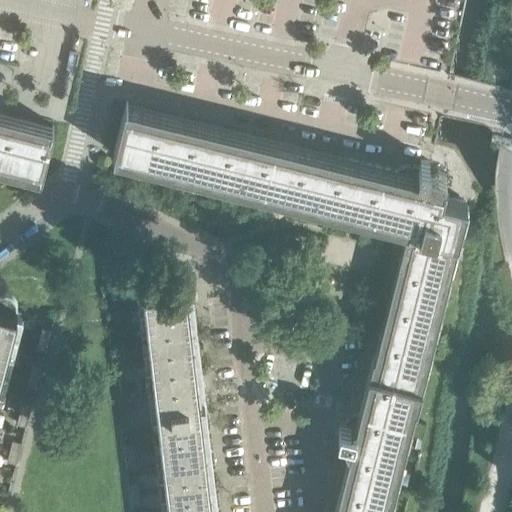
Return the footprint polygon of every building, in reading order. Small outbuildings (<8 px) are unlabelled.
[(125,106),(115,146),(116,146),(333,200),(332,204),(345,207),(348,208),(382,216),(389,218),(397,220),(409,223),(381,336),(377,352),(375,351),(370,370),(418,382),(420,382),(434,325),(456,238),(465,200),(441,194),(447,173),(428,168),(430,161),(420,158),(419,166),(414,164),(409,164),(406,164),(403,165),(400,166),(398,168),(397,170),(344,157),(343,161),(270,143),(126,107),(127,101),(126,101),(126,102),(125,106)] [(0,159),(41,169),(42,169),(52,131),(51,130),(0,116),(0,159)] [(139,164),(137,174),(146,176),(148,166),(139,164)] [(312,208),(310,218),(328,222),(331,207),(324,206),(323,210),(312,208)] [(190,278),(138,284),(153,413),(159,412),(170,511),(212,511),(201,407),(205,406),(214,405),(202,376),(190,278)] [(0,305),(16,309),(16,307),(16,305),(15,303),(14,301),(13,300),(11,298),(10,297),(8,296),(6,295),(4,295),(2,295),(0,295),(0,305)] [(0,371),(16,309),(0,305),(0,371)] [(47,338),(50,328),(41,325),(38,336),(47,338)] [(45,349),(47,338),(38,336),(35,346),(45,349)] [(37,376),(40,366),(31,363),(28,374),(37,376)] [(338,511),(381,511),(405,417),(409,418),(418,382),(370,370),(361,406),(359,412),(358,412),(356,413),(355,413),(354,413),(352,414),(351,414),(350,415),(349,416),(348,417),(347,418),(346,419),(345,420),(344,421),(340,420),(337,429),(345,431),(344,435),(344,436),(345,437),(345,439),(345,440),(346,441),(346,442),(347,444),(348,445),(348,446),(355,447),(338,511)] [(35,386),(37,376),(28,374),(25,384),(35,386)] [(28,414),(30,403),(21,401),(18,411),(28,414)] [(25,424),(28,414),(18,411),(15,421),(25,424)] [(18,451),(20,441),(11,438),(8,449),(18,451)] [(133,442),(123,443),(124,454),(134,453),(133,442)] [(15,462),(18,451),(8,449),(6,459),(15,462)] [(135,463),(134,453),(124,454),(126,465),(135,463)] [(137,481),(128,482),(129,493),(138,491),(137,481)] [(140,502),(138,491),(129,493),(130,503),(140,502)]
